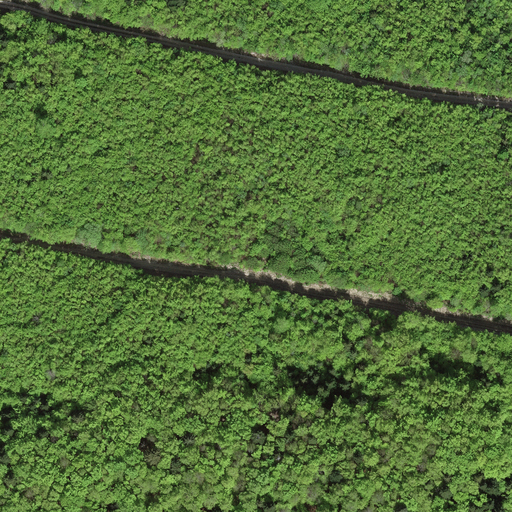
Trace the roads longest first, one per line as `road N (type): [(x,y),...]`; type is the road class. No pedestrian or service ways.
road 1 (track): [(0,3),(378,85),(511,104)]
road 2 (track): [(0,237),(142,266),(262,278),(511,332)]
